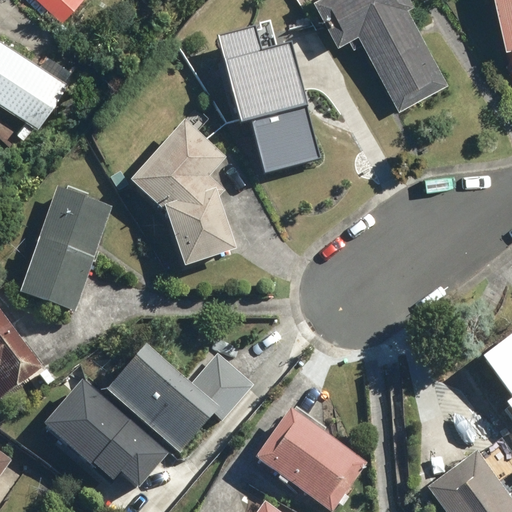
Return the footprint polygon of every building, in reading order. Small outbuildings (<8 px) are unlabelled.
[(33,0),(60,25),(83,0),(33,0)] [(409,0),(309,0),(335,46),(346,40),(351,50),(360,46),(396,112),(448,84),(406,7),(411,4),(409,0)] [(511,0),(490,0),(501,50),(507,48),(510,62),(511,62),(511,0)] [(255,29),(213,40),(237,130),(247,127),(261,178),(319,163),(288,44),(261,51),(255,29)] [(0,41),(0,106),(38,131),(74,75),(43,55),(37,65),(0,41)] [(181,122),(127,185),(163,216),(181,271),(234,254),(217,201),(224,194),(208,180),(226,160),(181,122)] [(55,189),(16,297),(73,317),(112,209),(55,189)] [(0,317),(0,400),(40,373),(0,317)] [(511,332),(478,357),(509,399),(502,404),(511,417),(511,332)] [(148,343),(108,389),(182,454),(217,414),(228,423),(261,384),(221,350),(193,382),(148,343)] [(167,453),(83,381),(48,422),(113,478),(121,469),(139,485),(167,453)] [(289,411),(253,461),(323,511),(334,511),(368,467),(289,411)] [(511,511),(511,508),(470,454),(422,491),(437,511),(511,511)] [(0,456),(0,477),(10,464),(0,456)]
